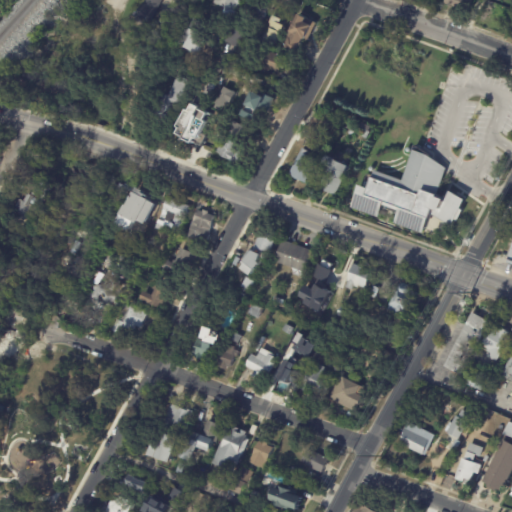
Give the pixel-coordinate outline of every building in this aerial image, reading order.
[(164,0),(148,28),(135,20),(140,12),(141,13),(148,0),(164,0)] [(200,0),(179,42),(159,31),(175,0),(200,0)] [(246,0),(238,21),(227,17),(231,9),(219,4),(220,0),(246,0)] [(295,0),(300,3),(295,14),(289,11),(295,0)] [(455,6),(448,4),(449,0),(474,0),(471,11),(455,6)] [(257,1),(267,6),(267,4),(274,7),(267,23),(260,20),(262,17),(251,12),(256,1),(257,1)] [(313,33),(308,40),(308,39),(305,44),(306,45),(300,55),(288,47),(294,37),(295,38),(297,35),(294,32),(305,14),(319,23),(313,33)] [(284,19),(285,20),(283,24),(287,26),(278,45),(265,38),(277,16),(284,19)] [(214,42),(206,56),(194,49),(194,48),(188,45),(203,20),(220,30),(214,42)] [(229,42),(238,22),(250,27),(241,48),(229,42)] [(97,43),(105,47),(97,61),(86,54),(94,41),(97,43)] [(133,46),(140,50),(140,49),(148,53),(146,56),(148,57),(146,62),(144,61),(138,73),(136,72),(134,76),(122,70),(124,66),(122,65),(132,46),(133,46)] [(285,72),(284,74),(259,68),(263,50),(289,57),(285,72)] [(182,106),(173,102),(182,77),(199,83),(190,109),(182,106)] [(228,88),(239,93),(228,115),(217,109),(228,88)] [(269,95),(276,99),(274,103),(277,104),(273,112),(268,109),(266,112),(264,111),(262,115),(263,116),(259,122),(248,117),(261,93),(268,96),(269,95)] [(203,134),(213,113),(192,104),(178,134),(203,146),(208,136),(203,134)] [(248,130),(244,139),(228,131),(232,121),(235,122),(238,115),(248,119),(245,126),(249,128),(248,130)] [(205,147),(198,143),(208,124),(220,131),(209,150),(205,147)] [(371,132),(368,139),(362,137),(366,130),(371,132)] [(307,145),(314,133),(326,140),(324,144),(322,143),(316,154),(306,148),(307,145)] [(248,150),(244,158),(242,157),(238,164),(224,156),(224,155),(220,153),(224,146),(228,148),(232,140),(248,149),(248,150)] [(300,179),(292,175),(305,149),(312,152),(310,155),(320,161),(308,184),(300,179)] [(419,152),(431,157),(448,169),(437,196),(448,200),(454,192),(470,202),(464,210),(466,212),(458,222),(456,221),(453,227),(435,217),(434,220),(430,218),(423,235),(395,224),(401,209),(400,208),(398,212),(383,206),(378,219),(351,208),(360,186),(371,190),(375,178),(374,178),(376,171),(404,182),(416,151),(419,152)] [(330,193),(320,188),(330,167),(328,166),(333,157),(355,168),(348,181),(346,180),(337,197),(330,193)] [(47,183),(43,192),(42,191),(41,193),(40,192),(39,195),(34,193),(36,190),(30,187),(31,185),(29,184),(32,178),(33,179),(34,177),(47,183)] [(115,184),(119,186),(121,182),(126,184),(127,182),(135,187),(121,213),(110,206),(114,198),(104,193),(110,181),(115,184)] [(152,198),(154,199),(153,200),(159,204),(148,224),(142,220),(141,223),(137,221),(131,231),(119,223),(130,204),(132,205),(142,186),(152,192),(149,196),(152,198)] [(36,197),(47,203),(44,208),(33,202),(36,197)] [(169,197),(179,200),(179,198),(185,200),(185,203),(192,205),(185,225),(176,222),(174,229),(159,224),(168,197),(169,197)] [(22,199),(33,204),(32,205),(34,206),(29,218),(16,212),(18,208),(16,207),(20,198),(22,199)] [(213,232),(208,243),(191,236),(201,209),(219,216),(213,232)] [(21,219),(22,219),(20,224),(13,220),(15,216),(21,219)] [(252,274),(242,266),(253,252),(262,231),(277,237),(270,254),(264,251),(263,253),(266,255),(263,262),(264,263),(255,277),(252,274)] [(469,238),(473,240),(470,245),(465,243),(468,237),(469,238)] [(285,240),(315,250),(308,272),(277,262),(284,240),(285,240)] [(198,256),(187,278),(164,267),(167,259),(174,262),(176,260),(177,261),(184,248),(198,255),(198,256)] [(346,259),(340,279),(323,273),(330,254),(336,256),(337,253),(344,255),(343,258),(346,259)] [(313,276),(324,282),(332,266),(320,260),(313,276)] [(373,276),(368,288),(361,285),(360,287),(356,286),(355,289),(348,287),(350,281),(349,281),(357,263),(363,265),(364,262),(370,265),(369,268),(376,270),(373,276)] [(104,273),(98,284),(93,281),(99,270),(104,273)] [(323,309),(331,289),(309,279),(300,300),(323,309)] [(107,311),(118,284),(106,280),(103,287),(94,283),(86,303),(107,311)] [(331,284),(329,289),(323,287),(325,281),(331,284)] [(390,309),(405,283),(409,281),(413,284),(414,289),(422,294),(407,319),(390,309)] [(165,303),(164,306),(161,304),(160,308),(141,299),(145,291),(153,295),(156,290),(153,289),(155,284),(158,286),(158,285),(171,292),(165,303)] [(381,288),(376,298),(369,295),(375,285),(381,288)] [(276,296),(286,300),(284,305),(274,301),(276,296)] [(469,301),(466,306),(461,304),(464,298),(469,301)] [(313,302),(319,305),(314,316),(309,314),(313,302)] [(148,314),(144,324),(134,320),(127,337),(113,331),(124,303),(149,313),(148,314)] [(266,308),(262,318),(250,314),(255,303),(266,308)] [(344,305),(356,312),(350,322),(338,315),(344,305)] [(477,312),(494,322),(463,376),(446,367),(477,312)] [(233,323),(229,331),(222,327),(226,319),(233,323)] [(272,323),(276,326),(272,331),(268,329),(272,323)] [(288,323),(296,329),(292,336),(283,330),(288,323)] [(511,339),(499,361),(490,356),(492,352),(484,347),(486,344),(484,343),(492,329),(496,332),(498,328),(502,331),(504,327),(511,332),(510,335),(511,336),(511,339)] [(244,337),(241,343),(229,337),(233,330),(244,336),(244,337)] [(217,338),(210,361),(187,354),(194,331),(217,338)] [(240,350),(242,351),(239,357),(238,356),(233,367),(231,366),(229,370),(221,367),(222,363),(219,362),(226,345),(240,350)] [(281,358),(267,383),(254,376),(257,371),(248,366),(255,354),(260,357),(265,348),(278,355),(277,356),(281,358)] [(297,348),(315,358),(298,388),(292,384),(290,386),(284,383),(285,381),(281,378),(297,348)] [(511,381),(503,377),(511,361),(511,381)] [(322,393),(314,389),(313,393),(305,388),(316,366),(321,368),(323,364),(329,367),(327,372),(332,374),(322,393)] [(473,374),(488,382),(483,391),(468,383),(473,374)] [(357,381),(365,385),(361,393),(368,396),(362,408),(355,404),(352,409),(332,398),(344,375),(348,377),(349,377),(357,381)] [(179,406),(188,409),(189,408),(197,411),(186,438),(184,437),(174,462),(155,454),(165,431),(163,430),(174,404),(179,406)] [(467,409),(475,414),(462,439),(457,436),(456,437),(451,434),(451,433),(450,432),(459,415),(461,416),(465,408),(467,409)] [(358,415),(355,419),(348,416),(351,411),(358,415)] [(225,423),(218,443),(217,443),(213,452),(201,447),(194,462),(182,456),(191,440),(192,440),(195,432),(204,435),(210,420),(216,423),(217,421),(225,423)] [(437,435),(426,456),(401,443),(405,435),(404,434),(411,421),(437,435)] [(511,437),(511,424),(506,423),(503,435),(511,437)] [(238,426),(250,432),(248,435),(253,437),(247,452),(246,451),(237,472),(215,463),(231,427),(235,429),(237,426),(238,426)] [(459,439),(464,442),(458,451),(453,448),(459,439)] [(492,489),(488,487),(489,485),(483,482),(505,439),(511,442),(511,474),(503,491),(497,488),(496,491),(492,489)] [(267,443),(271,445),(270,447),(275,450),(269,463),(267,462),(263,469),(251,463),(261,443),(265,445),(266,442),(267,443)] [(473,443),(486,448),(483,456),(479,455),(476,462),(485,465),(481,474),(477,472),(474,481),(467,478),(466,481),(457,478),(465,458),(467,459),(473,443)] [(315,452),(331,460),(323,474),(308,466),(309,465),(303,462),(309,450),(314,453),(315,452)] [(182,462),(195,468),(191,478),(178,472),(182,462)] [(249,470),(255,472),(250,483),(247,482),(241,495),(231,490),(237,478),(239,479),(245,467),(249,470)] [(306,473),(307,473),(305,479),(293,475),(295,468),(306,473)] [(148,481),(128,476),(125,487),(145,492),(148,481)] [(304,497),(306,498),(301,510),(296,508),(294,511),(275,503),(277,501),(274,500),(279,487),(281,488),(283,485),(296,491),(295,493),(304,497)] [(173,487),(187,494),(179,511),(164,506),(173,487)] [(107,511),(116,494),(140,506),(136,511),(107,511)] [(145,511),(167,511),(171,505),(151,497),(145,511)] [(364,503),(373,508),(374,506),(384,511),(359,511),(364,503)]
